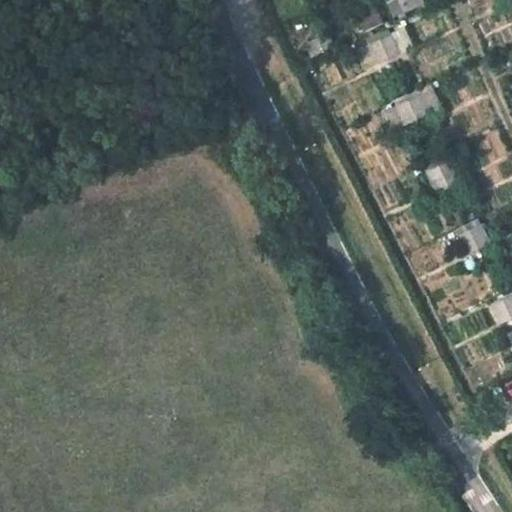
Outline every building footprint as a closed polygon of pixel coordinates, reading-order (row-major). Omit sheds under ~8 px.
[(388,0),(395,14),(423,2),(421,0),(388,0)] [(366,30),(360,19),(352,23),(357,34),(366,30)] [(312,57),(332,45),(326,34),(306,45),(312,57)] [(398,52),(390,34),(366,45),(375,63),(398,52)] [(404,123),(427,111),(419,93),(396,105),(404,123)] [(433,187),(457,176),(448,159),(425,170),(433,187)] [(465,253),(488,241),(480,224),(457,235),(465,253)] [(500,321),(511,315),(511,293),(491,303),(500,321)]
